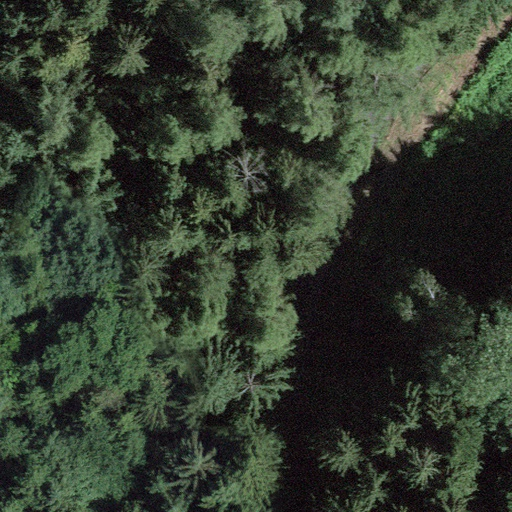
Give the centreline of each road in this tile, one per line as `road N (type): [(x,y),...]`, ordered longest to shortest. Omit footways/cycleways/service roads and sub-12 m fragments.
road 1 (unclassified): [(470,0),(391,89),(325,220),(280,511)]
road 2 (track): [(222,0),(0,193)]
